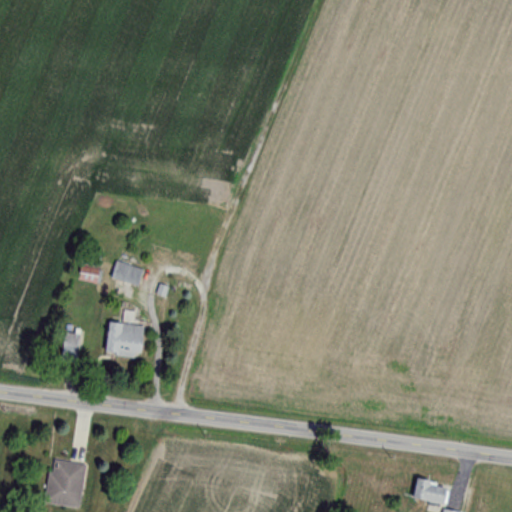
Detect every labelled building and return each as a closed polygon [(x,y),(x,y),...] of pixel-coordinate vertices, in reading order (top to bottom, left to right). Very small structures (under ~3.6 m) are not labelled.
[(98,256),(93,256),(93,270),(77,270),(77,280),(98,280),(98,256)] [(143,269),(117,259),(111,276),(137,286),(143,269)] [(105,354),(140,357),(143,324),(108,320),(105,354)] [(80,355),(80,332),(65,332),(65,355),(80,355)] [(78,509),(86,464),(51,459),(44,503),(78,509)] [(449,487),(417,478),(411,497),(444,507),(449,487)]
